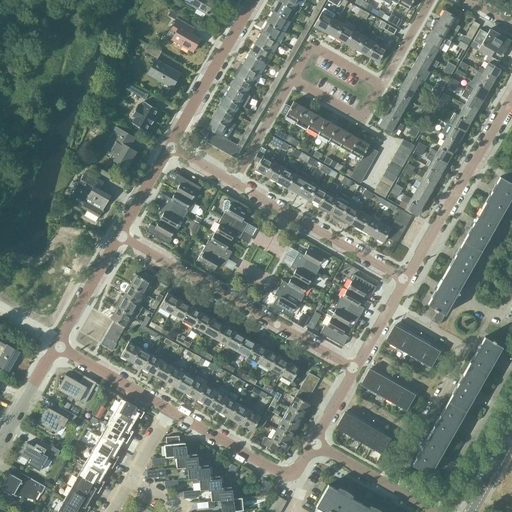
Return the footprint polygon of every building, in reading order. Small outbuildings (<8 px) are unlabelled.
[(197,9),(198,8),(213,17),(220,4),(213,0),(182,0),(197,9)] [(279,0),(279,2),(294,10),(299,0),(279,0)] [(319,0),(315,8),(320,11),(325,2),(320,0),(319,0)] [(399,0),(397,4),(408,11),(413,0),(399,0)] [(273,12),(288,20),(294,10),(279,2),(273,12)] [(365,9),(371,12),(374,7),(368,4),(365,9)] [(325,32),(333,18),(335,15),(331,13),(324,9),(314,26),(312,29),(319,33),(320,30),(325,32)] [(444,11),(438,21),(450,28),(456,17),(458,18),(461,13),(453,9),(450,14),(444,11)] [(309,19),(314,21),(319,13),(314,10),(309,19)] [(376,15),(381,18),(384,13),(379,10),(376,15)] [(267,23),(282,31),(288,20),(273,12),(267,23)] [(387,22),(398,28),(402,21),(391,15),(387,22)] [(325,32),(335,38),(343,25),(333,18),(325,32)] [(176,32),(171,40),(193,52),(200,39),(191,34),(194,29),(177,19),(171,30),(176,32)] [(432,32),(444,38),(450,28),(438,21),(436,20),(435,21),(433,25),(433,27),(435,27),(432,32)] [(303,29),(308,32),(313,23),(308,21),(303,29)] [(261,33),(276,42),(282,31),(267,23),(261,33)] [(383,29),(394,35),(397,30),(386,24),(383,29)] [(335,38),(346,44),(354,31),(343,25),(335,38)] [(477,29),(472,26),(465,37),(471,40),(477,29)] [(503,37),(490,30),(487,34),(480,30),(473,41),(479,45),(481,46),(478,50),(488,56),(499,62),(508,46),(511,41),(503,37)] [(297,40),(302,42),(307,34),(302,31),(297,40)] [(357,51),(364,37),(354,31),(346,44),(357,51)] [(444,38),(432,32),(430,36),(428,35),(426,35),(424,39),(425,41),(426,42),(438,49),(444,38)] [(255,44),(270,52),(276,42),(261,33),(255,44)] [(357,51),(367,57),(375,43),(364,37),(357,51)] [(479,45),(473,41),(470,47),(478,51),(478,50),(481,46),(479,45)] [(291,50),(296,53),(301,45),(296,42),(291,50)] [(426,42),(420,53),(432,59),(438,49),(426,42)] [(458,46),(465,50),(467,46),(460,42),(458,46)] [(367,57),(378,63),(386,49),(375,43),(367,57)] [(144,51),(157,59),(161,52),(148,44),(144,51)] [(270,52),(255,44),(249,54),(264,63),(270,52)] [(465,50),(458,46),(455,51),(463,55),(465,50)] [(285,61),(290,64),(294,56),(289,53),(285,61)] [(420,53),(414,63),(426,70),(432,59),(420,53)] [(243,65),(258,73),(264,63),(249,54),(243,65)] [(494,81),(500,70),(496,68),(499,62),(488,56),(485,61),(488,63),(484,70),(480,67),(478,71),(482,74),(494,81)] [(147,75),(172,89),(180,74),(156,60),(147,75)] [(459,67),(466,71),(469,66),(461,62),(459,67)] [(279,72),(284,74),(288,66),(284,63),(279,72)] [(414,63),(409,73),(420,80),(426,70),(414,63)] [(448,63),(446,67),(453,71),(456,67),(448,63)] [(237,76),(252,84),(258,73),(243,65),(243,66),(241,65),(239,65),(237,69),(238,71),(239,71),(237,76)] [(446,67),(443,71),(451,76),(453,71),(446,67)] [(409,73),(403,84),(415,91),(420,80),(409,73)] [(273,82),(278,85),(282,76),(278,74),(273,82)] [(482,74),(476,84),(488,91),(494,81),(482,74)] [(231,86),(246,94),(252,84),(237,76),(231,86)] [(449,83),(457,87),(459,83),(452,78),(449,83)] [(145,100),(148,95),(127,83),(124,88),(145,100)] [(457,87),(449,83),(447,87),(454,91),(457,87)] [(267,93),(272,95),(276,87),(272,84),(267,93)] [(415,91),(403,84),(397,94),(409,101),(415,91)] [(434,88),(441,92),(444,88),(436,84),(434,88)] [(467,86),(464,91),(482,101),(488,91),(476,84),(473,90),(467,86)] [(231,86),(225,97),(240,105),(246,94),(231,86)] [(441,92),(434,88),(431,92),(439,96),(441,92)] [(467,99),(464,105),(476,112),(482,101),(464,91),(461,96),(467,99)] [(397,94),(391,105),(403,111),(409,101),(397,94)] [(261,103),(266,106),(270,98),(266,95),(261,103)] [(225,97),(219,107),(234,116),(240,105),(225,97)] [(280,113),(296,122),(304,108),(301,106),(302,104),(295,99),(290,107),(285,104),(280,113)] [(437,104),(445,108),(447,104),(440,99),(437,104)] [(146,131),(150,124),(151,125),(155,118),(154,117),(158,110),(144,102),(141,107),(137,105),(131,116),(135,118),(132,124),(146,131)] [(422,109),(429,113),(432,109),(424,104),(422,109)] [(445,108),(437,104),(435,108),(442,112),(445,108)] [(391,105),(385,115),(397,122),(403,111),(391,105)] [(464,105),(458,115),(470,122),(476,112),(464,105)] [(255,114),(260,117),(264,108),(260,106),(255,114)] [(313,110),(306,106),(305,108),(304,108),(296,122),(295,124),(306,130),(307,128),(315,114),(312,112),(313,110)] [(219,107),(213,118),(227,126),(234,116),(219,107)] [(429,113),(422,109),(419,113),(427,117),(429,113)] [(307,128),(318,134),(326,120),(315,114),(307,128)] [(394,135),(395,134),(397,129),(401,130),(403,126),(404,125),(397,122),(385,115),(379,126),(391,133),(392,133),(394,135)] [(452,126),(464,133),(470,122),(458,115),(452,126)] [(249,124),(254,127),(258,119),(254,116),(249,124)] [(207,129),(213,132),(219,136),(221,137),(222,137),(225,138),(227,140),(233,129),(227,126),(213,118),(207,129)] [(318,134),(328,141),(337,126),(326,120),(318,134)] [(425,125),(433,129),(435,125),(428,120),(425,125)] [(410,130),(418,134),(420,129),(413,125),(410,130)] [(433,129),(425,125),(423,129),(430,133),(433,129)] [(328,141),(339,147),(347,132),(337,126),(328,141)] [(464,133),(452,126),(446,136),(458,143),(464,133)] [(243,135),(248,138),(252,129),(248,127),(243,135)] [(104,151),(116,158),(114,162),(126,169),(136,153),(129,149),(135,139),(117,128),(104,151)] [(275,135),(286,141),(289,136),(278,130),(275,135)] [(408,134),(415,138),(418,134),(410,130),(408,134)] [(213,146),(219,136),(213,132),(207,143),(213,146)] [(339,147),(350,153),(358,139),(347,132),(339,147)] [(225,138),(222,137),(221,137),(219,136),(213,146),(219,149),(225,138)] [(441,147),(453,154),(458,143),(446,136),(441,147)] [(237,145),(242,148),(246,140),(242,137),(237,145)] [(270,143),(281,149),(284,143),(273,137),(270,143)] [(227,140),(225,138),(219,149),(224,152),(230,141),(227,140)] [(291,144),(296,147),(299,142),(294,139),(291,144)] [(350,153),(361,159),(362,157),(365,152),(368,147),(369,145),(358,139),(350,153)] [(411,151),(414,146),(403,140),(400,145),(411,151)] [(236,145),(230,141),(224,152),(230,156),(236,145)] [(419,143),(417,147),(424,151),(426,147),(419,143)] [(237,145),(236,145),(230,156),(235,159),(242,148),(237,145)] [(302,151),(307,153),(310,148),(305,145),(302,151)] [(408,156),(411,151),(400,145),(397,150),(408,156)] [(378,152),(368,147),(365,152),(375,158),(378,152)] [(417,147),(414,151),(422,156),(424,151),(417,147)] [(453,154),(441,147),(437,152),(431,149),(428,154),(435,157),(447,164),(453,154)] [(408,156),(397,150),(394,155),(405,162),(408,156)] [(313,157),(318,160),(321,154),(316,151),(313,157)] [(255,170),(266,176),(276,158),(271,155),(269,159),(263,156),(264,155),(258,152),(254,160),(259,163),(255,170)] [(372,163),(375,158),(365,152),(362,157),(372,163)] [(443,176),(446,170),(446,169),(444,168),(447,164),(435,157),(428,154),(426,158),(429,160),(426,166),(429,168),(441,174),(440,175),(443,176)] [(405,162),(394,155),(391,161),(402,167),(405,162)] [(369,168),(372,163),(362,157),(361,159),(359,162),(369,168)] [(266,176),(276,182),(284,168),(278,165),(281,161),(276,158),(266,176)] [(324,163),(329,166),(332,160),(326,158),(324,163)] [(402,167),(391,161),(388,166),(399,172),(402,167)] [(366,173),(369,168),(359,162),(356,167),(366,173)] [(407,163),(405,168),(412,172),(415,168),(407,163)] [(334,169),(339,172),(342,167),(337,164),(334,169)] [(399,172),(388,166),(385,171),(396,177),(399,172)] [(363,178),(366,173),(356,167),(353,172),(363,178)] [(295,174),(284,168),(276,182),(287,188),(295,174)] [(405,168),(402,172),(410,176),(412,172),(405,168)] [(441,174),(429,168),(423,178),(435,185),(441,174)] [(396,177),(385,171),(382,176),(393,182),(396,177)] [(104,209),(111,196),(100,190),(104,182),(86,172),(67,204),(68,204),(69,203),(80,209),(79,210),(80,211),(81,208),(82,208),(83,206),(99,215),(98,217),(99,217),(104,209)] [(360,184),(363,178),(353,172),(353,173),(350,178),(360,184)] [(306,180),(295,174),(287,188),(298,194),(306,180)] [(176,192),(192,202),(196,193),(198,194),(201,188),(178,175),(174,183),(179,186),(176,192)] [(393,182),(382,176),(380,181),(391,188),(393,182)] [(511,183),(500,177),(482,209),(499,219),(511,195),(511,183)] [(435,185),(423,178),(417,188),(429,195),(435,185)] [(298,194),(308,200),(316,186),(306,180),(298,194)] [(391,188),(380,181),(377,187),(388,193),(391,188)] [(393,189),(400,193),(403,188),(395,184),(393,189)] [(327,192),(316,186),(308,200),(312,202),(311,204),(312,206),(317,209),(319,206),(327,192)] [(388,193),(377,187),(374,192),(385,198),(388,193)] [(429,195),(417,188),(411,199),(423,206),(429,195)] [(400,193),(393,189),(390,193),(398,197),(400,193)] [(192,202),(176,192),(172,199),(166,196),(162,204),(185,216),(188,211),(191,213),(196,204),(192,202)] [(327,192),(319,206),(317,209),(323,212),(325,212),(326,210),(330,212),(337,198),(327,192)] [(340,218),(348,205),(351,199),(340,193),(337,198),(330,212),(334,215),(333,215),(333,216),(333,218),(339,221),(340,218)] [(388,203),(380,198),(377,202),(385,207),(388,203)] [(423,206),(411,199),(405,210),(417,216),(423,206)] [(231,205),(230,205),(230,203),(229,201),(227,200),(225,201),(224,202),(222,211),(224,213),(221,218),(244,231),(248,224),(243,221),(247,214),(241,211),(241,209),(240,208),(238,207),(237,208),(231,205)] [(185,216),(162,204),(158,211),(164,214),(160,221),(176,230),(180,221),(182,222),(185,216)] [(348,205),(340,218),(339,221),(345,224),(346,224),(347,222),(351,224),(359,211),(348,205)] [(499,219),(482,209),(464,241),(481,251),(499,219)] [(412,216),(401,210),(398,216),(409,222),(412,216)] [(351,224),(361,230),(369,217),(359,211),(351,224)] [(409,222),(398,216),(395,221),(406,227),(409,222)] [(361,230),(372,237),(380,223),(369,217),(361,230)] [(244,231),(221,218),(218,224),(219,225),(215,233),(231,242),(234,235),(240,238),(244,231)] [(176,230),(160,221),(156,228),(150,224),(146,232),(169,245),(172,239),(171,238),(176,230)] [(406,227),(395,221),(392,226),(403,233),(406,227)] [(380,223),(372,237),(383,243),(386,237),(389,232),(391,229),(390,229),(380,223)] [(400,238),(403,233),(392,226),(390,229),(391,229),(389,232),(400,238)] [(400,238),(389,232),(386,237),(397,243),(400,238)] [(208,241),(205,246),(228,259),(232,252),(227,249),(231,242),(215,233),(210,242),(208,241)] [(481,251),(464,241),(446,273),(463,282),(481,251)] [(228,259),(205,246),(202,252),(204,253),(198,262),(214,271),(218,264),(224,267),(228,259)] [(295,260),(317,273),(320,267),(319,267),(324,258),(308,249),(304,256),(299,253),(295,260)] [(296,270),(292,277),(308,286),(313,277),(314,278),(317,273),(295,260),(290,267),(296,270)] [(144,272),(141,278),(136,275),(129,286),(144,294),(150,283),(152,284),(155,279),(144,272)] [(463,282),(446,273),(427,305),(434,309),(434,310),(437,312),(444,316),(463,282)] [(347,290),(363,299),(367,292),(372,295),(376,287),(353,274),(350,280),(352,281),(347,290)] [(279,288),(301,301),(304,296),(303,295),(308,286),(292,277),(288,284),(283,281),(279,288)] [(123,297),(138,305),(144,294),(129,286),(123,297)] [(301,301),(279,288),(274,295),(280,298),(276,306),(281,309),(279,312),(291,319),(293,315),(292,315),(297,306),(298,307),(301,301)] [(363,299),(347,290),(342,298),(340,297),(337,303),(360,316),(364,309),(359,306),(363,299)] [(171,314),(179,299),(168,293),(159,307),(171,314)] [(142,308),(138,305),(123,297),(121,295),(117,301),(118,303),(119,304),(117,308),(131,316),(136,319),(142,308)] [(171,314),(182,320),(190,306),(179,299),(171,314)] [(336,309),(331,318),(347,327),(351,320),(356,323),(360,316),(337,303),(334,308),(336,309)] [(182,320),(193,326),(201,312),(190,306),(182,320)] [(110,319),(114,321),(125,327),(131,316),(117,308),(110,319)] [(201,337),(204,333),(212,318),(201,312),(193,326),(190,331),(201,337)] [(444,316),(437,312),(432,321),(439,325),(444,316)] [(204,333),(215,339),(223,324),(212,318),(204,333)] [(347,327),(331,318),(326,326),(324,326),(320,333),(343,346),(348,337),(343,334),(347,327)] [(114,321),(111,326),(122,332),(125,327),(114,321)] [(215,339),(225,345),(234,330),(223,324),(215,339)] [(109,330),(120,336),(122,332),(111,326),(109,330)] [(440,352),(423,342),(394,326),(386,339),(390,342),(389,344),(431,367),(440,352)] [(120,336),(109,330),(105,337),(116,343),(120,336)] [(225,345),(236,351),(245,337),(234,330),(225,345)] [(113,351),(117,344),(116,343),(105,337),(101,344),(113,351)] [(236,351),(247,357),(256,343),(245,337),(236,351)] [(467,370),(484,380),(502,347),(495,343),(496,342),(493,340),(492,342),(485,337),(467,370)] [(121,356),(132,362),(140,348),(129,342),(121,356)] [(247,357),(258,364),(267,349),(256,343),(247,357)] [(0,356),(0,366),(9,372),(20,352),(7,345),(0,356)] [(132,362),(143,369),(151,354),(140,348),(132,362)] [(258,364),(269,370),(277,355),(267,349),(258,364)] [(143,369),(154,375),(162,361),(151,354),(143,369)] [(269,370),(280,376),(288,362),(277,355),(269,370)] [(154,375),(165,381),(173,367),(162,361),(154,375)] [(288,362),(280,376),(291,382),(300,368),(288,362)] [(165,381),(176,387),(184,373),(173,367),(165,381)] [(365,387),(406,411),(415,395),(369,369),(361,383),(366,385),(365,387)] [(484,380),(467,370),(448,402),(466,411),(484,380)] [(176,387),(187,394),(195,379),(184,373),(176,387)] [(309,373),(305,379),(316,385),(319,379),(309,373)] [(57,389),(68,395),(66,399),(70,401),(72,398),(79,402),(87,388),(92,391),(96,383),(84,376),(80,383),(68,376),(64,382),(59,379),(60,385),(57,389)] [(187,394),(198,400),(206,385),(195,379),(187,394)] [(313,391),(316,385),(305,379),(302,385),(313,391)] [(198,400),(209,406),(217,392),(206,385),(198,400)] [(313,391),(302,385),(299,391),(309,397),(313,391)] [(299,391),(295,397),(306,403),(309,397),(299,391)] [(228,398),(217,392),(209,406),(220,412),(228,398)] [(295,397),(289,408),(303,416),(310,405),(306,403),(295,397)] [(239,404),(228,398),(220,412),(230,419),(239,404)] [(119,403),(114,412),(134,423),(137,417),(141,419),(144,412),(121,399),(119,403)] [(448,402),(431,433),(448,443),(466,411),(448,402)] [(230,419),(241,425),(250,410),(239,404),(230,419)] [(45,427),(45,430),(50,432),(52,432),(53,430),(57,432),(61,424),(63,426),(66,420),(73,423),(77,416),(59,406),(55,413),(47,408),(39,422),(46,426),(45,427)] [(289,408),(283,419),(297,427),(303,416),(289,408)] [(250,410),(241,425),(253,431),(261,417),(250,410)] [(109,422),(107,425),(130,438),(133,432),(130,430),(134,423),(114,412),(109,422)] [(340,430),(381,454),(390,439),(345,412),(337,426),(341,429),(340,430)] [(283,419),(277,430),(291,438),(297,427),(283,419)] [(130,438),(107,425),(100,437),(119,448),(123,442),(127,444),(130,438)] [(285,449),(285,448),(288,449),(292,442),(290,440),(291,438),(277,430),(270,440),(270,441),(278,446),(285,449)] [(448,443),(431,433),(412,465),(430,475),(448,443)] [(186,455),(185,443),(180,444),(179,436),(166,437),(166,445),(164,445),(165,458),(176,457),(176,456),(186,455)] [(119,448),(100,437),(93,450),(116,463),(119,457),(116,455),(119,448)] [(268,439),(265,444),(264,445),(275,452),(278,446),(270,441),(270,440),(268,439)] [(26,443),(23,450),(20,455),(24,457),(28,459),(26,463),(40,471),(50,453),(57,457),(60,451),(42,440),(39,446),(36,444),(34,448),(26,443)] [(116,463),(93,450),(86,462),(105,473),(109,467),(112,469),(116,463)] [(197,454),(186,455),(176,456),(176,457),(177,469),(181,468),(187,468),(187,467),(198,466),(214,464),(213,456),(201,458),(201,461),(197,461),(197,454)] [(152,459),(153,467),(166,465),(165,458),(152,459)] [(105,473),(86,462),(79,475),(101,488),(105,482),(101,480),(105,473)] [(193,479),(199,479),(199,478),(209,477),(217,476),(216,464),(211,465),(208,465),(198,466),(187,467),(187,468),(188,472),(188,480),(193,479)] [(232,465),(228,471),(233,474),(237,467),(232,465)] [(160,477),(159,470),(146,471),(147,478),(160,477)] [(50,490),(51,490),(21,473),(18,478),(10,473),(1,488),(2,488),(1,489),(1,492),(1,494),(3,497),(5,498),(8,498),(10,498),(12,496),(14,495),(14,494),(34,499),(38,492),(41,494),(45,487),(50,490)] [(79,475),(78,475),(77,478),(71,487),(91,498),(95,492),(98,494),(101,488),(79,475)] [(199,483),(200,491),(210,490),(210,489),(221,488),(227,487),(226,484),(230,483),(229,475),(220,476),(217,476),(209,477),(199,478),(199,479),(193,479),(193,483),(199,483)] [(178,488),(178,480),(165,482),(165,489),(178,488)] [(380,511),(370,506),(369,508),(351,498),(352,496),(339,489),(338,491),(328,485),(316,507),(324,511),(380,511)] [(66,497),(64,500),(85,511),(87,511),(91,507),(87,505),(91,498),(71,487),(66,497)] [(214,501),(221,501),(221,500),(232,499),(231,487),(227,487),(221,488),(210,489),(210,490),(211,501),(211,502),(214,501)] [(196,498),(195,491),(183,492),(183,499),(196,498)] [(266,511),(280,511),(287,501),(276,495),(266,511)] [(221,501),(222,511),(224,511),(235,511),(243,511),(242,498),(232,499),(221,500),(221,501)] [(85,511),(64,500),(56,511),(85,511)]
